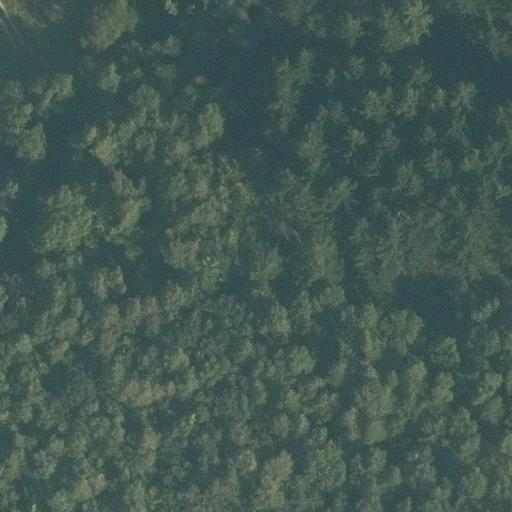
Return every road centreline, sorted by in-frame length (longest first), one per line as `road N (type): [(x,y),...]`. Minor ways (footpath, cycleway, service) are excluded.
road 1 (track): [(511,3),(90,56)]
road 2 (track): [(90,56),(0,321)]
